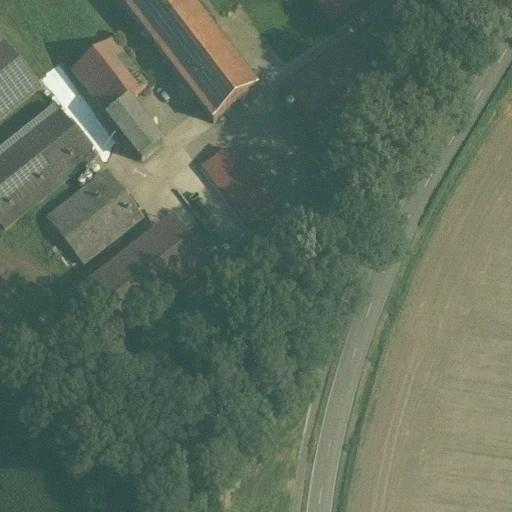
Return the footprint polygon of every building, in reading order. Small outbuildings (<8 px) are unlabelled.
[(115,0),(151,45),(195,11),(185,0),(115,0)] [(313,0),(334,27),(368,0),(313,0)] [(439,47),(449,43),(457,35),(461,24),(462,13),(459,2),(457,0),(402,0),(399,9),(398,20),(401,31),(408,39),(417,46),(428,48),(439,47)] [(257,92),(195,11),(151,45),(213,125),(257,92)] [(0,120),(39,89),(0,39),(0,120)] [(345,43),(282,91),(328,150),(390,102),(345,43)] [(147,89),(112,44),(73,75),(142,163),(161,147),(127,105),(147,89)] [(54,109),(0,151),(0,226),(4,232),(95,161),(54,109)] [(227,152),(201,171),(248,232),(273,213),(227,152)] [(107,177),(48,223),(84,268),(142,222),(107,177)] [(173,223),(79,298),(113,342),(208,267),(173,223)]
